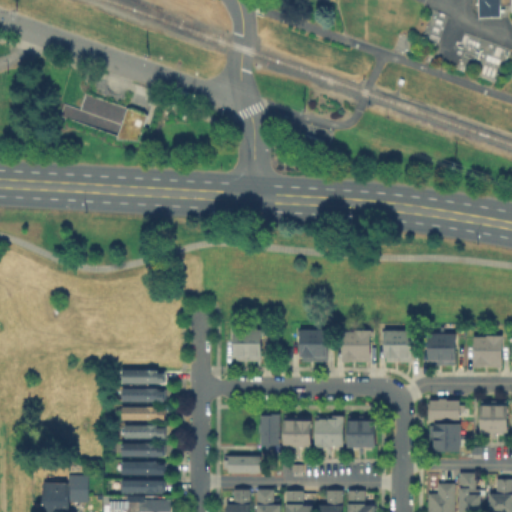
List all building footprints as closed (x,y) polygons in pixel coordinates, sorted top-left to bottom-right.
[(477,14),(477,0),(508,0),(508,2),(498,3),(498,14),(477,14)] [(146,114),(138,139),(116,137),(117,134),(60,114),(64,103),(80,108),(85,92),(146,114)] [(259,358),(259,326),(231,326),(231,358),(259,358)] [(297,326),(297,358),(325,358),(325,326),(297,326)] [(369,327),(339,327),(339,358),(369,358),(369,327)] [(410,327),(381,327),(381,358),(410,358),(410,327)] [(426,362),(454,362),(454,330),(426,330),(426,362)] [(499,333),(471,333),(471,363),(499,363),(499,333)] [(124,380),(124,368),(165,368),(165,380),(124,380)] [(125,400),(125,387),(165,387),(165,400),(125,400)] [(427,416),(459,416),(459,396),(427,396),(427,416)] [(477,430),(506,430),(506,401),(477,401),(477,430)] [(126,417),(126,406),(166,406),(166,417),(126,417)] [(261,440),(261,411),(282,411),(282,440),(261,440)] [(284,441),(284,413),(313,413),(313,441),(284,441)] [(316,442),(316,414),(346,414),(345,442),(316,442)] [(349,442),(350,414),(378,414),(378,442),(349,442)] [(427,420),(427,448),(458,448),(458,420),(427,420)] [(127,436),(127,423),(165,423),(165,436),(127,436)] [(127,454),(127,440),(165,440),(165,454),(127,454)] [(105,447),(105,458),(94,458),(93,446),(105,447)] [(229,468),(229,450),(262,450),(262,468),(229,468)] [(125,473),(125,459),(164,460),(164,473),(125,473)] [(294,471),(294,462),(305,462),(305,471),(294,471)] [(78,468),(78,474),(91,474),(90,501),(71,501),(71,511),(44,511),(45,481),(53,482),(53,479),(69,479),(69,474),(75,474),(75,468),(78,468)] [(476,471),(476,488),(483,488),(482,511),(461,511),(461,471),(476,471)] [(511,511),(491,511),(491,487),(499,487),(499,474),(511,474),(511,511)] [(125,492),(125,478),(164,478),(164,492),(125,492)] [(456,511),(431,511),(431,490),(440,490),(440,481),(456,481),(456,511)] [(250,511),(228,511),(228,499),(236,499),(236,487),(251,487),(250,511)] [(274,488),(274,499),(283,499),(283,511),(258,511),(259,488),(274,488)] [(304,489),(304,501),(314,501),(314,511),(288,511),(288,488),(304,489)] [(344,511),(321,511),(321,501),(328,501),(329,488),(344,488),(344,511)] [(366,488),(366,500),(375,500),(375,511),(350,511),(350,488),(366,488)] [(165,498),(165,511),(127,511),(127,500),(145,500),(145,498),(165,498)]
